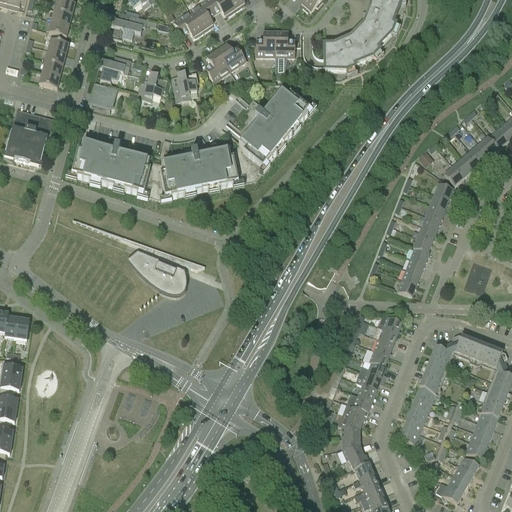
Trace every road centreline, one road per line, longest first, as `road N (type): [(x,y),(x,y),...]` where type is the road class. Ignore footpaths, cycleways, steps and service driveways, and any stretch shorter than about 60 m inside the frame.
road 1 (secondary): [(388,126),(359,159),(219,390)]
road 2 (secondary): [(237,400),(388,126)]
road 3 (residential): [(511,348),(452,321),(424,322),(381,441),(410,511)]
road 4 (residential): [(344,0),(315,31),(297,32),(283,17),(251,18),(176,64),(88,47)]
road 5 (residential): [(14,270),(41,231),(72,106)]
road 6 (residential): [(72,106),(82,118),(169,139),(197,134),(229,106)]
road 7 (tertiary): [(313,511),(286,438),(237,400)]
road 8 (tertiary): [(121,347),(14,270)]
road 9 (secondary): [(211,403),(137,511)]
road 10 (tertiary): [(229,414),(276,447),(302,511)]
